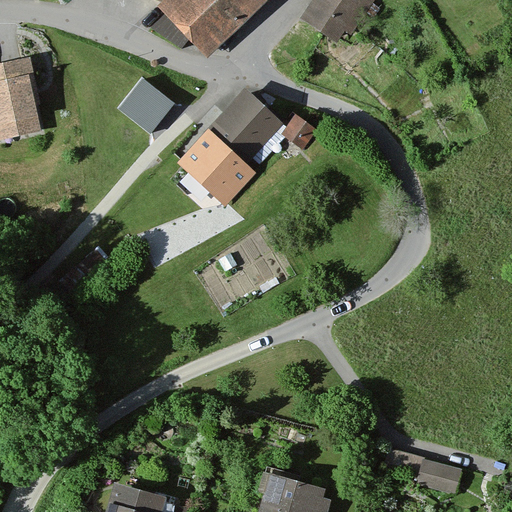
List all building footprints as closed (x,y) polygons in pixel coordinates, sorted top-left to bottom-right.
[(168,0),(157,10),(207,64),(272,0),(168,0)] [(319,0),(305,23),(336,43),(345,29),(353,34),(375,0),(319,0)] [(37,66),(0,72),(0,139),(49,130),(37,66)] [(145,73),(121,104),(154,129),(178,97),(145,73)] [(282,125),(240,89),(177,162),(219,198),(282,125)] [(315,131),(296,119),(284,137),(303,149),(315,131)] [(461,473),(424,463),(418,486),(455,496),(461,473)] [(323,493),(269,480),(260,511),(327,511),(329,505),(321,503),(323,493)] [(125,489),(118,511),(175,511),(178,504),(125,489)]
